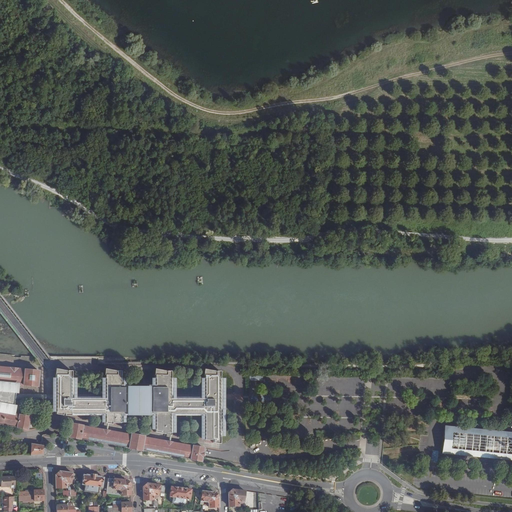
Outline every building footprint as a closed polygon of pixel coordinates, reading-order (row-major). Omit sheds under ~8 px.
[(0,423),(27,428),(29,415),(14,412),(15,405),(13,404),(11,404),(13,393),(14,393),(16,393),(18,386),(37,388),(39,371),(0,367),(0,423)] [(56,376),(56,394),(56,399),(56,414),(61,415),(61,414),(64,414),(64,415),(70,415),(70,414),(104,414),(104,423),(110,424),(110,423),(113,423),(120,423),(120,415),(126,415),(126,410),(147,410),(147,415),(154,415),(154,432),(160,434),(160,432),(162,432),(162,433),(168,433),(169,414),(203,414),(203,440),(207,439),(211,440),(211,443),(218,444),(218,373),(215,373),(215,374),(213,373),(202,371),(202,376),(203,377),(203,400),(169,399),(169,373),(166,373),(164,373),(164,372),(153,370),(153,377),(154,377),(154,387),(147,387),(147,389),(126,389),(127,386),(120,386),(120,372),(116,372),(116,373),(114,373),(114,372),(104,370),(103,376),(104,376),(104,399),(70,399),(70,372),(67,372),(67,373),(66,373),(66,372),(55,370),(54,376),(56,376)] [(136,449),(236,467),(238,455),(237,455),(237,452),(204,446),(203,448),(71,424),(69,437),(81,439),(127,447),(136,449)] [(511,433),(444,427),(441,455),(511,462),(511,433)] [(43,446),(40,446),(31,444),(31,445),(28,445),(28,447),(28,454),(30,454),(31,455),(43,454),(43,446)] [(59,471),(56,474),(56,488),(67,488),(67,491),(63,491),(63,496),(70,496),(75,496),(76,490),(71,489),(71,484),(73,473),(59,471)] [(89,476),(83,475),(82,485),(85,486),(85,491),(98,493),(99,487),(102,487),(103,478),(98,477),(89,476)] [(15,477),(0,477),(1,487),(10,487),(10,485),(15,485),(15,477)] [(128,481),(109,478),(107,492),(107,493),(120,496),(131,495),(130,484),(128,481)] [(147,483),(143,487),(143,500),(154,500),(154,497),(155,495),(159,496),(159,493),(164,494),(166,486),(147,483)] [(191,489),(171,487),(169,497),(172,497),(172,503),(186,505),(187,499),(190,500),(191,489)] [(244,502),(246,491),(233,489),(228,493),(229,507),(239,506),(239,502),(241,501),(244,502)] [(215,492),(202,491),(201,501),(207,502),(208,504),(208,508),(219,507),(218,496),(215,492)] [(4,511),(10,511),(12,511),(12,508),(13,508),(12,501),(14,501),(14,497),(3,497),(3,503),(3,508),(5,508),(4,511)]
